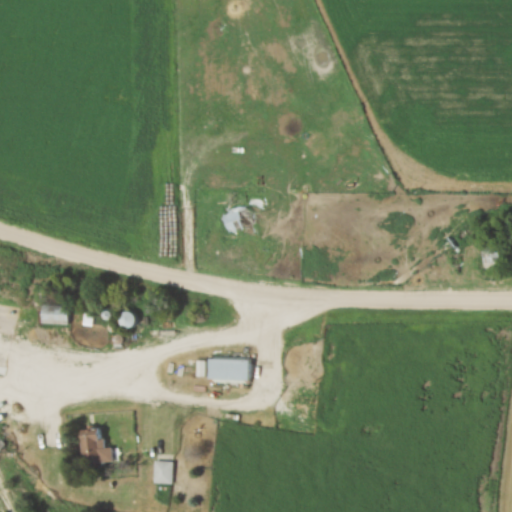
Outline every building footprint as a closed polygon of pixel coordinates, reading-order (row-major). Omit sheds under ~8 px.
[(229,233),(258,224),(252,205),(223,214),(229,233)] [(511,272),(511,241),(489,241),(489,272),(511,272)] [(46,324),(75,324),(75,305),(46,305),(46,324)] [(359,328),(339,328),(339,336),(359,337),(359,328)] [(325,374),(325,347),(315,347),(315,374),(325,374)] [(255,382),(255,359),(215,358),(215,381),(255,382)] [(111,437),(83,437),(83,463),(111,463),(111,437)] [(175,462),(156,462),(155,484),(175,485),(175,462)]
